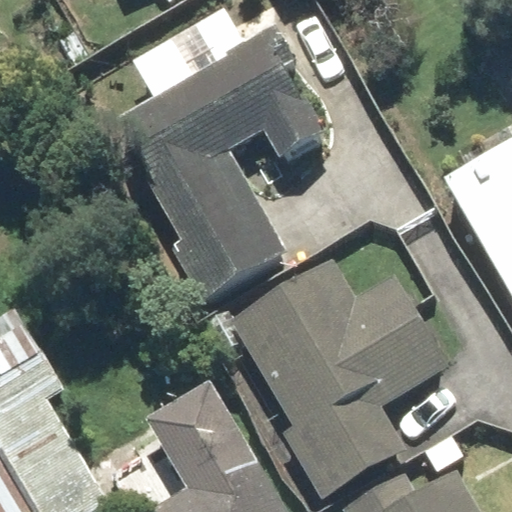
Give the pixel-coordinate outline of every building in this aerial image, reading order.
[(331,142),(291,73),(277,47),(116,133),(203,306),(285,265),(232,160),(270,140),(286,168),(331,142)] [(511,159),(455,191),(511,292),(511,159)] [(314,288),(227,337),(327,511),(414,462),(389,418),(456,380),(401,283),(333,321),(314,288)] [(191,504),(178,511),(288,511),(219,396),(151,436),(191,504)] [(0,511),(111,511),(45,398),(0,424),(0,511)] [(378,511),(482,511),(457,467),(378,511)]
